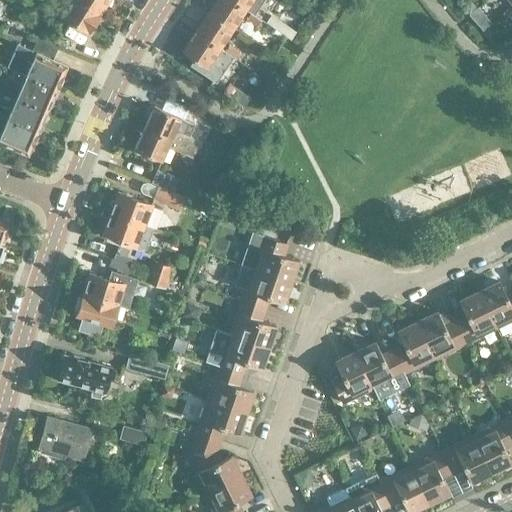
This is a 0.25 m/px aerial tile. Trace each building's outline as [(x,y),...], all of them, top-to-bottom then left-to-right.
[(100,14),(78,0),(70,0),(61,15),(87,32),(100,14)] [(108,0),(78,0),(100,14),(108,0)] [(215,0),(207,13),(232,29),(246,8),(233,0),(215,0)] [(233,0),(250,12),(254,14),(263,0),(233,0)] [(254,14),(250,12),(245,19),(257,27),(262,19),(254,14)] [(207,13),(194,32),(219,48),(232,29),(207,13)] [(290,27),(271,14),(266,22),(284,35),(290,27)] [(219,48),(194,32),(181,51),(205,68),(219,48)] [(14,71),(56,89),(65,66),(52,60),(58,46),(37,37),(31,52),(26,49),(23,57),(19,55),(19,56),(11,52),(6,65),(15,68),(14,71)] [(225,52),(235,59),(241,51),(230,44),(225,52)] [(235,59),(225,52),(220,59),(231,66),(235,59)] [(22,83),(16,98),(47,111),(56,89),(14,71),(10,79),(22,83)] [(6,120),(37,133),(47,111),(16,98),(11,109),(0,104),(0,116),(7,119),(6,120)] [(144,127),(196,151),(205,155),(208,148),(199,144),(200,141),(189,135),(194,124),(152,106),(152,108),(150,107),(148,108),(144,116),(145,118),(147,119),(144,127)] [(37,133),(6,120),(1,133),(0,132),(0,143),(28,155),(37,133)] [(196,151),(144,127),(134,148),(161,160),(167,146),(193,158),(196,151)] [(234,152),(241,156),(246,144),(239,141),(234,152)] [(152,182),(174,191),(180,178),(157,169),(152,182)] [(173,191),(160,185),(155,198),(178,208),(183,196),(173,192),(173,191)] [(110,212),(144,225),(152,204),(118,192),(110,212)] [(144,225),(110,212),(102,233),(144,249),(148,239),(140,236),(144,225)] [(0,243),(2,245),(9,225),(0,222),(0,243)] [(253,269),(289,282),(297,261),(283,255),(286,244),(265,237),(253,269)] [(127,267),(131,257),(115,250),(111,261),(127,267)] [(149,270),(169,276),(172,266),(152,259),(149,270)] [(242,302),(264,309),(268,298),(282,303),(289,282),(253,269),(242,302)] [(169,276),(149,270),(145,281),(165,287),(169,276)] [(83,294),(125,307),(127,308),(135,280),(111,273),(109,280),(89,274),(83,294)] [(480,291),(496,327),(511,318),(511,291),(506,294),(500,281),(480,291)] [(465,315),(455,320),(466,342),(496,327),(480,291),(459,301),(465,315)] [(83,294),(81,293),(75,315),(82,317),(79,329),(97,335),(101,323),(112,326),(115,317),(121,319),(125,307),(83,294)] [(230,334),(267,347),(274,326),(260,321),(264,309),(242,302),(230,334)] [(417,321),(434,357),(466,342),(455,320),(444,325),(438,311),(417,321)] [(434,357),(417,321),(397,331),(404,345),(393,350),(404,372),(434,357)] [(111,346),(130,352),(134,340),(115,334),(111,346)] [(230,334),(219,367),(241,375),(245,363),(259,368),(267,347),(230,334)] [(404,372),(393,350),(382,355),(375,341),(355,351),(373,387),(404,372)] [(373,387),(355,351),(335,361),(342,375),(331,380),(342,402),(373,387)] [(164,378),(168,363),(129,353),(125,367),(164,378)] [(57,379),(103,391),(107,379),(112,380),(116,369),(64,354),(57,379)] [(241,375),(219,367),(208,399),(244,412),(252,391),(237,386),(241,375)] [(185,427),(196,431),(219,439),(223,428),(237,433),(244,412),(208,399),(202,397),(197,413),(189,415),(185,427)] [(64,454),(77,458),(81,443),(86,444),(90,429),(47,417),(39,447),(40,447),(39,452),(63,459),(64,454)] [(511,443),(511,437),(504,421),(473,436),(491,471),(510,461),(504,448),(511,443)] [(119,438),(143,444),(146,431),(122,424),(119,438)] [(215,450),(219,439),(196,431),(189,452),(198,470),(194,472),(204,493),(239,475),(230,455),(220,460),(215,450)] [(473,436),(442,451),(453,473),(464,467),(471,481),(491,471),(473,436)] [(411,466),(428,502),(449,492),(442,478),(453,473),(442,451),(411,466)] [(380,481),(391,503),(401,498),(408,511),(428,502),(411,466),(380,481)] [(346,489),(357,511),(382,511),(380,508),(391,503),(380,481),(376,473),(346,489)] [(249,495),(239,475),(204,493),(213,511),(240,511),(235,502),(249,495)] [(357,511),(346,489),(345,489),(341,489),(330,495),(327,498),(331,505),(319,511),(357,511)] [(87,511),(83,503),(63,511),(87,511)]
